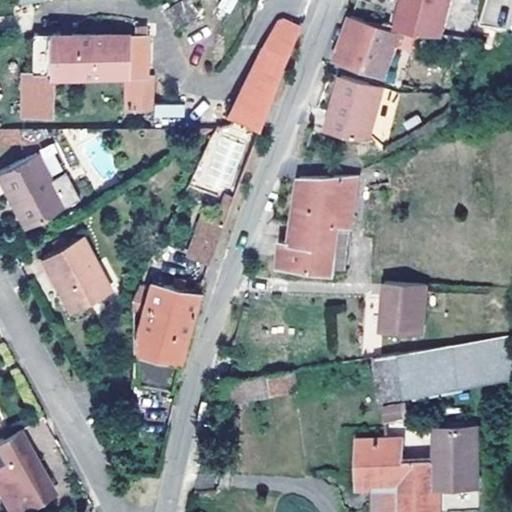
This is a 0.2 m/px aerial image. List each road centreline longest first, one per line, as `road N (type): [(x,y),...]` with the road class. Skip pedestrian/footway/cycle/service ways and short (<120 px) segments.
road 1 (residential): [(169,511),(212,326),(334,0)]
road 2 (residential): [(0,278),(125,511)]
